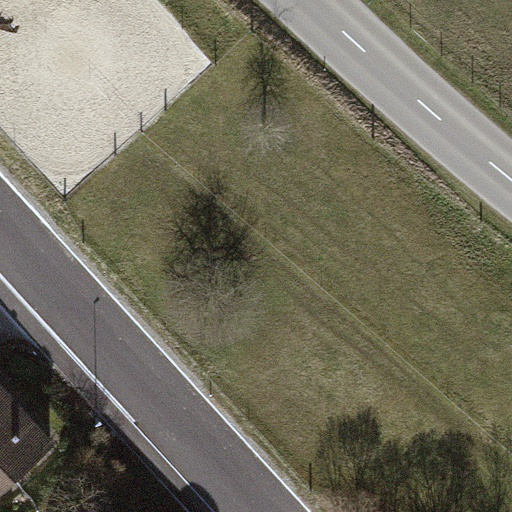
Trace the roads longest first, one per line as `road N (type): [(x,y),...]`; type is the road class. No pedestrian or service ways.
road 1 (tertiary): [(258,511),(0,225)]
road 2 (tertiary): [(511,179),(313,0)]
